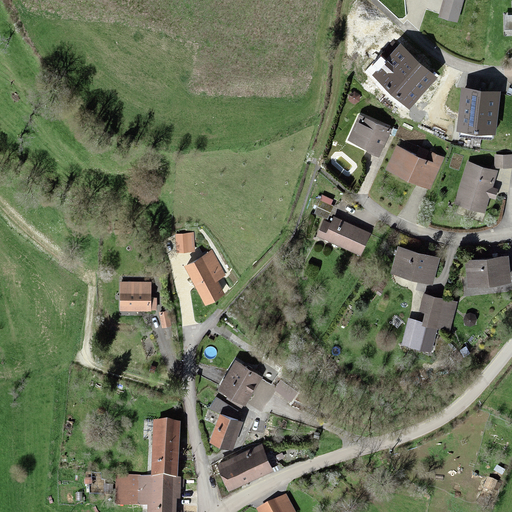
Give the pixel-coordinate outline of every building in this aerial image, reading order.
[(440,0),(435,15),(452,21),(459,0),(440,0)] [(360,115),(348,140),(378,154),(390,130),(360,115)] [(394,149),(385,170),(430,189),(442,159),(428,154),(425,161),(394,149)] [(468,163),(454,204),(481,213),(487,198),(490,199),(494,189),(490,187),(495,172),(468,163)] [(321,196),(314,212),(326,218),(333,202),(321,196)] [(322,223),(316,237),(359,255),(368,233),(332,217),(328,226),(322,223)] [(435,258),(396,248),(390,271),(428,282),(435,258)] [(209,253),(185,268),(198,289),(222,274),(209,253)] [(506,258),(464,261),(466,286),(508,283),(506,258)] [(146,284),(120,285),(121,312),(152,310),(151,299),(147,299),(146,284)] [(454,302),(422,295),(419,311),(424,312),(421,323),(449,329),(454,302)] [(168,313),(160,314),(160,326),(169,325),(168,313)] [(233,363),(217,389),(242,404),(258,379),(233,363)] [(217,416),(206,443),(227,451),(238,424),(217,416)] [(150,481),(174,482),(178,428),(154,426),(150,481)] [(259,448),(215,466),(225,489),(268,471),(259,448)] [(145,507),(144,511),(174,511),(175,503),(178,503),(179,483),(174,482),(150,481),(116,478),(114,505),(145,507)] [(357,495),(345,495),(345,505),(357,505),(357,495)] [(290,511),(284,499),(257,511),(290,511)]
